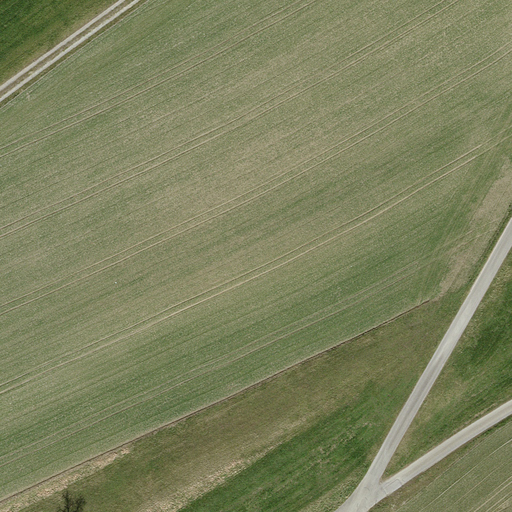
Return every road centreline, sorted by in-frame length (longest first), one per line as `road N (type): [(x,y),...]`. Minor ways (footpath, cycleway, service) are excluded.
road 1 (track): [(354,511),(511,245)]
road 2 (track): [(511,409),(355,511)]
road 3 (track): [(0,108),(147,0)]
